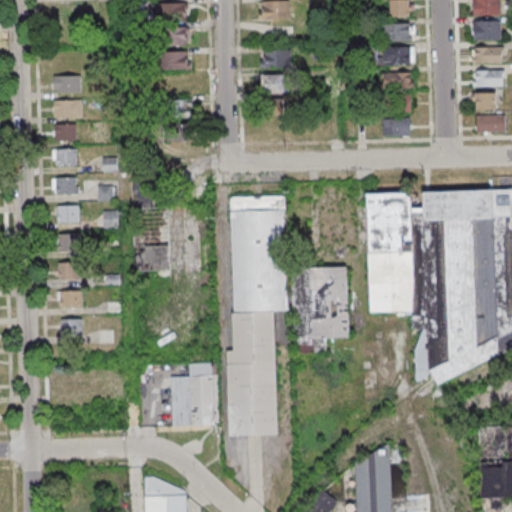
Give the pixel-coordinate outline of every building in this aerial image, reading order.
[(289,0),(259,0),(259,18),(289,18),(289,0)] [(389,0),(390,16),(410,16),(410,0),(389,0)] [(500,14),(500,0),(473,0),(473,14),(500,14)] [(161,3),(161,19),(187,19),(187,3),(161,3)] [(501,20),(473,20),(473,39),(501,39),(501,20)] [(381,40),(415,40),(415,23),(381,23),(381,40)] [(187,45),(187,28),(167,28),(167,45),(187,45)] [(415,47),(382,47),(382,63),(415,63),(415,47)] [(503,47),(472,47),(472,62),(503,62),(503,47)] [(291,50),(262,50),(262,66),(291,66),(291,50)] [(190,70),(190,52),(163,52),(163,70),(190,70)] [(472,86),(504,86),(504,69),(472,69),(472,86)] [(412,87),(412,72),(384,72),(384,87),(412,87)] [(263,74),(263,93),(286,93),(286,74),(263,74)] [(59,77),(81,77),(82,93),(60,94),(59,77)] [(497,111),(497,93),(474,93),(474,111),(497,111)] [(411,94),(384,94),(384,112),(411,112),(411,94)] [(285,115),(285,95),(262,95),(262,115),(285,115)] [(58,101),(85,101),(86,118),(58,118),(58,101)] [(168,124),(164,124),(165,141),(193,140),(192,101),(168,102),(168,124)] [(476,115),(476,133),(506,133),(506,115),(476,115)] [(382,117),(382,135),(410,135),(410,117),(382,117)] [(57,125),(79,124),(80,141),(58,142),(57,125)] [(57,150),(79,150),(80,166),(58,167),(57,150)] [(133,166),(137,272),(174,270),(171,207),(157,208),(156,165),(133,166)] [(58,178),(80,177),(80,194),(58,195),(58,178)] [(98,200),(115,200),(115,186),(98,186),(98,200)] [(415,209),(425,208),(425,192),(511,189),(511,351),(440,390),(432,376),(422,382),(418,382),(416,349),(425,329),(414,329),(414,313),(371,315),(367,194),(414,192),(415,209)] [(237,313),(276,312),(291,311),(287,199),(287,197),(285,196),(265,197),(264,197),(263,198),(263,200),(257,200),(257,199),(256,198),(255,197),(235,198),(234,198),(233,199),(237,313)] [(60,207),(82,206),(82,223),(60,224),(60,207)] [(105,226),(117,226),(116,212),(104,212),(105,226)] [(60,235),(82,234),(83,251),(61,252),(60,235)] [(293,257),(312,256),(312,269),(350,267),(352,339),(329,340),(330,355),(297,356),(293,257)] [(61,263),(83,263),(84,280),(62,280),(61,263)] [(63,292),(85,291),(86,308),(64,309),(63,292)] [(276,312),(280,435),(232,437),(229,352),(235,352),(234,313),(237,313),(276,312)] [(63,321),(85,320),(86,337),(64,338),(63,321)] [(192,365),(192,378),(173,378),(176,427),(216,425),(213,364),(192,365)] [(109,395),(124,392),(119,374),(105,378),(109,395)] [(62,396),(86,396),(86,375),(62,375),(62,396)] [(483,499),(511,498),(511,427),(482,428),(483,499)] [(358,511),(357,464),(391,444),(393,511),(358,511)] [(148,478),(149,511),(189,511),(189,493),(156,478),(148,478)] [(304,511),(323,489),(339,502),(338,507),(333,511),(304,511)]
